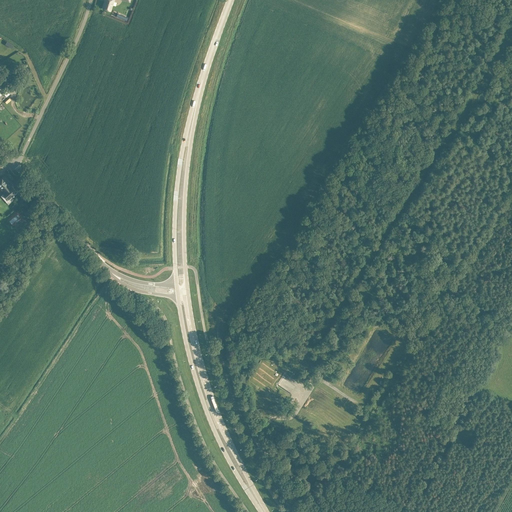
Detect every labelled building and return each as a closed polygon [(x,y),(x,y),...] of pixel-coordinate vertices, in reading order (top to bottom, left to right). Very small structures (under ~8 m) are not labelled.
[(103,8),(111,11),(112,5),(113,6),(113,5),(112,5),(113,1),(114,2),(114,0),(104,0),(104,1),(105,1),(103,8)] [(120,5),(116,16),(121,18),(125,7),(120,5)] [(3,193),(7,197),(10,194),(12,197),(11,197),(12,197),(13,196),(14,196),(14,195),(17,192),(11,186),(2,176),(0,178),(0,187),(4,192),(3,193)] [(15,214),(8,219),(13,225),(20,219),(23,217),(21,215),(20,216),(19,214),(19,213),(18,211),(15,214)] [(262,359),(249,380),(271,394),(284,373),(262,359)]
